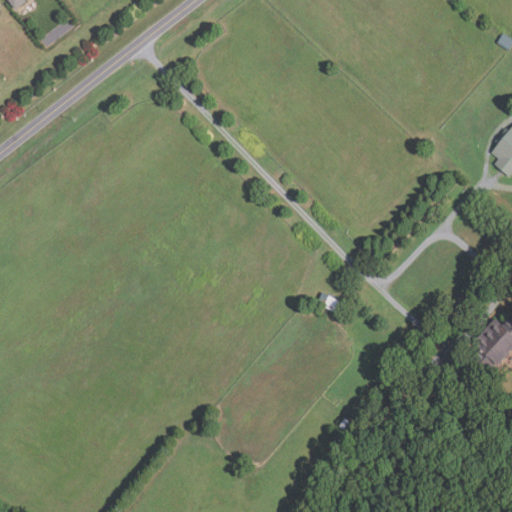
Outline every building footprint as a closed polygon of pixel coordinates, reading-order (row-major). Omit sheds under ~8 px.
[(17,9),(10,0),(27,0),(28,1),(17,9)] [(511,49),(511,51),(499,44),(505,34),(511,38),(511,49)] [(511,174),(511,176),(496,165),(501,159),(494,152),(500,144),(497,141),(508,128),(511,130),(511,128),(511,174)] [(336,312),(341,302),(330,296),(325,306),(336,312)] [(489,372),(473,359),(483,348),(476,343),(497,319),(504,326),(511,317),(511,352),(501,366),(498,363),(489,372)] [(356,426),(350,434),(340,426),(345,418),(356,426)]
